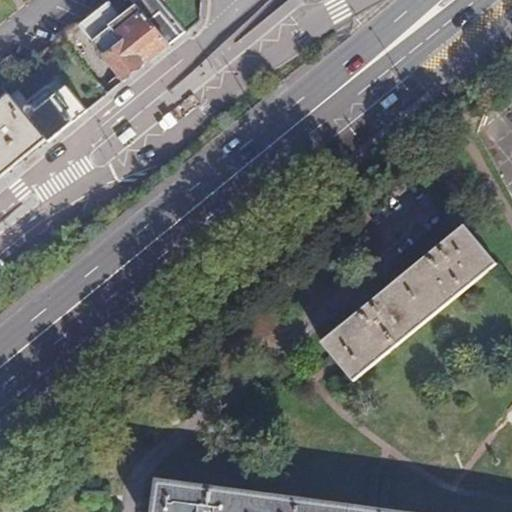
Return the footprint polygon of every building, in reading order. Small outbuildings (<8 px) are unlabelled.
[(185,31),(158,0),(130,0),(133,3),(127,9),(119,0),(106,0),(77,23),(126,80),(185,31)] [(0,65),(0,73),(6,81),(22,68),(11,56),(0,65)] [(49,82),(19,106),(46,139),(49,142),(88,110),(68,86),(58,93),(49,82)] [(0,177),(46,139),(19,106),(10,95),(0,102),(0,177)] [(499,265),(467,227),(321,346),(354,384),(499,265)] [(392,511),(157,480),(152,511),(392,511)]
